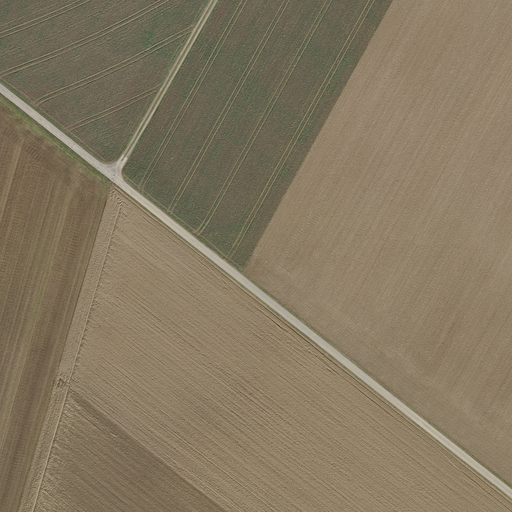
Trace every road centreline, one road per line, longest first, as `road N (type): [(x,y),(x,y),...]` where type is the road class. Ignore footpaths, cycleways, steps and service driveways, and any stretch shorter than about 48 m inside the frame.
road 1 (track): [(511,492),(0,85)]
road 2 (track): [(215,0),(115,177)]
